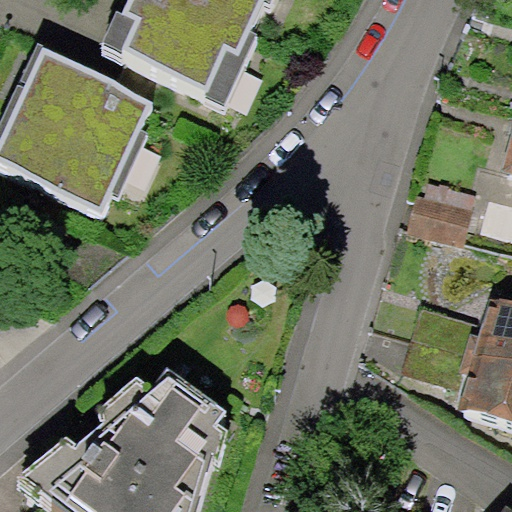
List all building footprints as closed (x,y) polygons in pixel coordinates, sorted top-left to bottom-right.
[(285,0),(142,0),(114,62),(236,119),(285,0)] [(159,115),(47,65),(0,170),(0,179),(108,227),(159,115)] [(479,203),(433,192),(431,201),(417,198),(406,238),(467,253),(479,203)] [(487,340),(421,320),(404,377),(468,397),(462,419),(511,434),(511,310),(497,306),(487,340)] [(233,427),(173,386),(145,390),(108,427),(112,439),(84,466),(72,456),(21,494),(51,511),(213,511),(237,448),(225,444),(233,427)]
